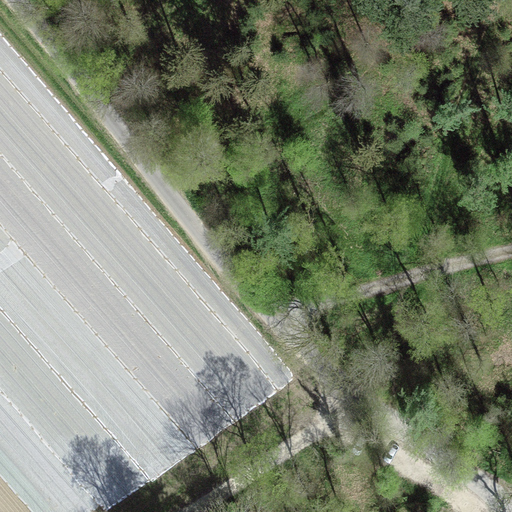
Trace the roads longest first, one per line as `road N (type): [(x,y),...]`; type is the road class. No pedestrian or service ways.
road 1 (unclassified): [(506,511),(345,395),(0,17)]
road 2 (track): [(511,241),(268,319)]
road 3 (track): [(184,511),(291,443),(345,395)]
